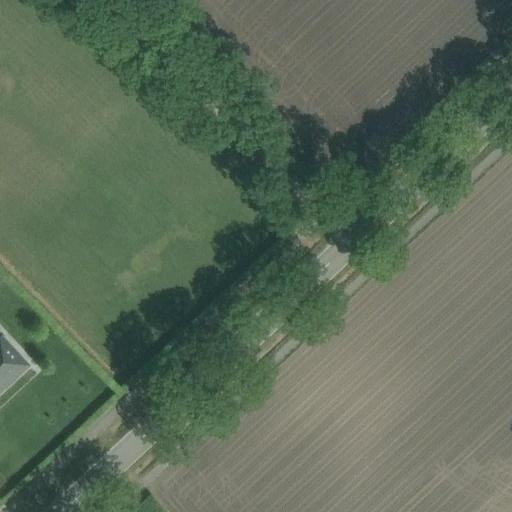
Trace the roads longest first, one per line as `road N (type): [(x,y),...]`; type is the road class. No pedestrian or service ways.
road 1 (secondary): [(59,511),(511,93)]
road 2 (track): [(117,0),(355,238)]
